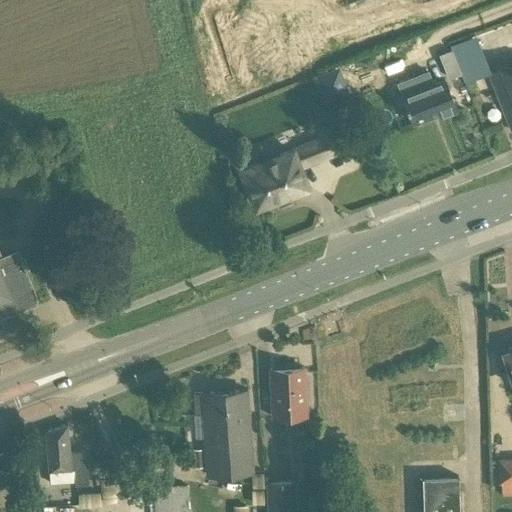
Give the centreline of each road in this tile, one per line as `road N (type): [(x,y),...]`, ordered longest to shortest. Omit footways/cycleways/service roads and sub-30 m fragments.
road 1 (secondary): [(81,366),(444,231)]
road 2 (residential): [(444,231),(465,292),(473,511)]
